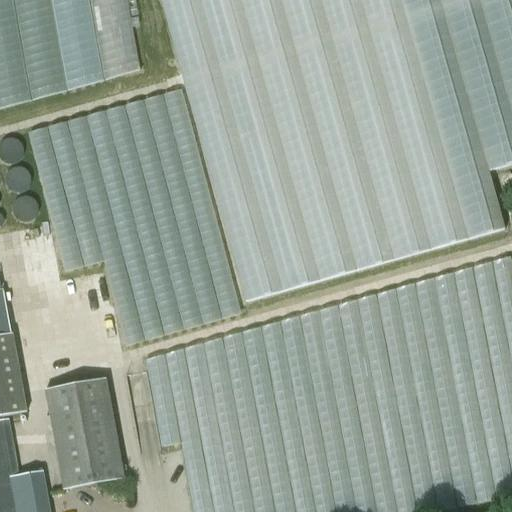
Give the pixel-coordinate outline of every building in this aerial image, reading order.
[(128,0),(0,0),(0,107),(145,77),(128,0)] [(0,174),(42,365),(238,322),(187,93),(0,134),(0,174)] [(0,335),(12,333),(5,293),(0,293),(0,335)] [(0,416),(26,412),(12,333),(0,335),(0,416)] [(64,491),(124,479),(105,379),(44,391),(64,491)] [(49,511),(42,473),(11,478),(0,419),(0,511),(49,511)]
